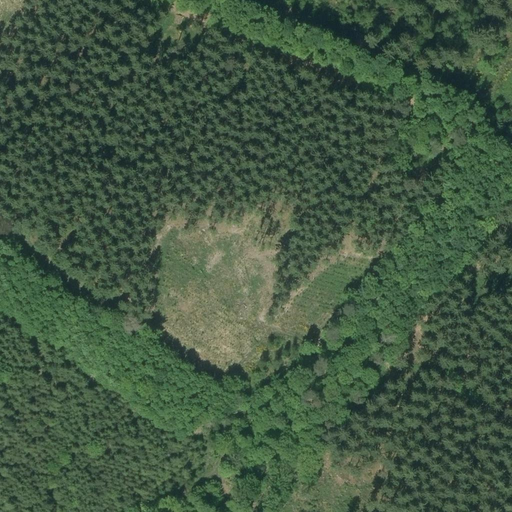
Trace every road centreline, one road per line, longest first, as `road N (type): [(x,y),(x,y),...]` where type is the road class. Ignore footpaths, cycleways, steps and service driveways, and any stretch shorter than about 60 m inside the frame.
road 1 (track): [(437,118),(149,0)]
road 2 (track): [(437,118),(450,161),(438,197),(315,343)]
road 3 (track): [(315,343),(178,511)]
